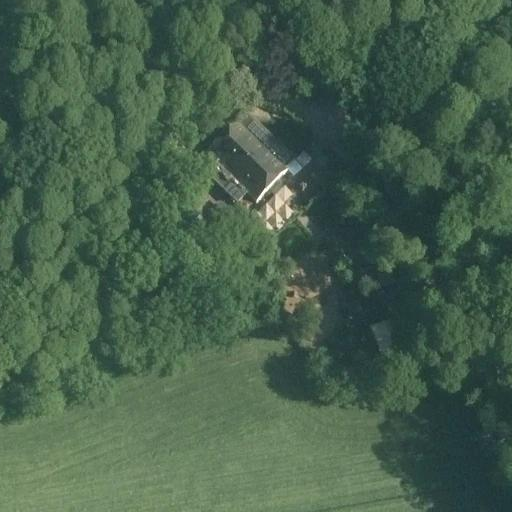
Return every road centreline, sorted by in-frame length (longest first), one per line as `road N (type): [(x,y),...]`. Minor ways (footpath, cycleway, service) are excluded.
road 1 (unclassified): [(511,433),(347,150),(310,108),(292,94),(152,83)]
road 2 (track): [(310,108),(480,36)]
road 3 (unclassified): [(152,83),(0,82)]
